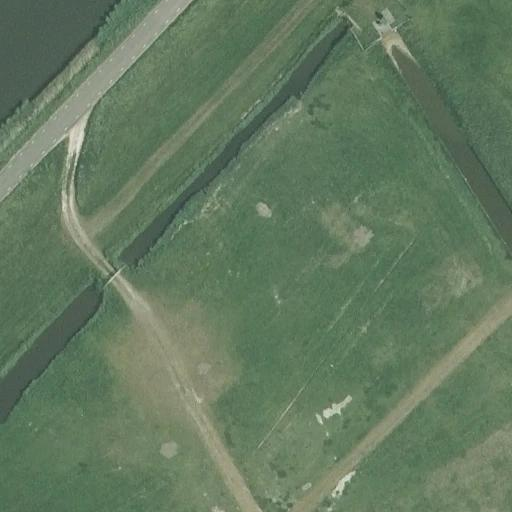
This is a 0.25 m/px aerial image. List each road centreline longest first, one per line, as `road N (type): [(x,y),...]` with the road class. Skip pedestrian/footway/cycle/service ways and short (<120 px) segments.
road 1 (track): [(255,511),(141,303),(79,242),(68,214),(79,99)]
road 2 (track): [(511,304),(298,511)]
road 3 (unclassified): [(0,185),(175,0)]
